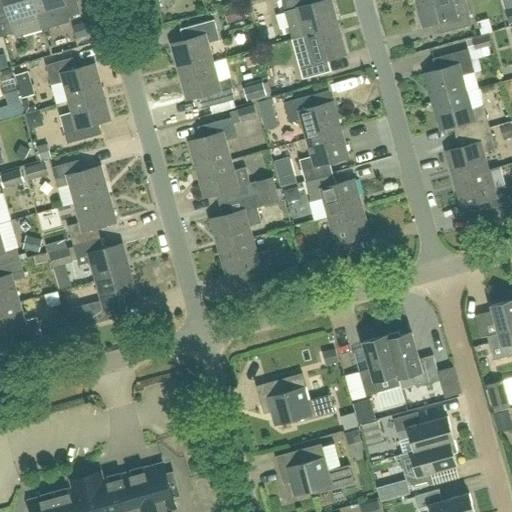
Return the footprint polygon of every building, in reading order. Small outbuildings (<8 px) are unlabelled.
[(4,0),(6,6),(0,7),(0,26),(3,37),(22,31),(19,20),(38,14),(34,0),(4,0)] [(34,0),(38,14),(43,30),(71,22),(69,17),(80,14),(76,0),(34,0)] [(282,0),(292,39),(304,36),(339,26),(331,0),(325,0),(312,4),(310,0),(282,0)] [(468,0),(453,0),(452,1),(451,0),(414,0),(423,27),(441,22),(444,33),(475,24),(468,0)] [(239,7),(225,10),(228,22),(242,19),(239,7)] [(217,61),(212,43),(220,40),(215,20),(180,29),(184,40),(171,44),(179,72),(217,61)] [(87,23),(74,26),(78,38),(90,34),(87,23)] [(327,59),(346,54),(339,26),(304,36),(307,47),(296,50),(304,78),(330,71),(327,59)] [(491,34),(474,38),(477,49),(494,45),(491,34)] [(436,70),(424,73),(432,101),(466,92),(462,76),(474,72),(468,49),(433,59),(436,70)] [(246,57),(249,67),(261,64),(258,54),(246,57)] [(6,57),(0,58),(0,68),(9,66),(6,57)] [(50,81),(62,77),(69,102),(103,92),(95,64),(76,70),(73,58),(46,66),(50,81)] [(222,81),(222,80),(217,61),(179,72),(187,100),(206,95),(209,106),(236,98),(231,79),(222,81)] [(276,88),(295,88),(295,66),(277,66),(276,88)] [(62,77),(50,81),(57,106),(69,102),(62,77)] [(31,83),(18,87),(21,98),(34,94),(31,83)] [(262,83),(247,88),(250,98),(265,94),(262,83)] [(0,111),(2,119),(25,113),(18,89),(7,92),(10,104),(0,107),(0,111)] [(111,120),(103,92),(69,102),(72,116),(61,119),(68,144),(102,135),(99,123),(111,120)] [(440,129),(459,124),(462,134),(489,127),(483,106),(471,109),(466,92),(432,101),(440,129)] [(289,122),(301,119),(306,139),(341,129),(333,101),(314,107),(311,95),(284,103),(289,122)] [(270,99),(258,103),(266,127),(277,124),(270,99)] [(243,121),(259,117),(255,104),(240,108),(243,121)] [(189,142),(197,170),(231,160),(225,140),(238,137),(232,118),(198,127),(201,138),(189,142)] [(446,151),(454,178),(488,169),(484,154),(496,150),(489,127),(462,134),(465,146),(446,151)] [(300,162),(306,181),(332,174),(329,163),(349,157),(341,129),(306,139),(312,159),(300,162)] [(46,145),(38,147),(42,159),(50,157),(46,145)] [(22,146),(17,157),(25,160),(30,150),(22,146)] [(246,168),(234,172),(231,160),(197,170),(204,197),(223,192),(226,203),(254,195),(246,168)] [(31,179),(50,174),(47,161),(27,167),(31,179)] [(55,180),(67,177),(74,204),(109,194),(102,166),(82,171),(79,161),(52,169),(55,180)] [(500,166),(488,169),(454,178),(462,207),(474,204),(479,222),(504,215),(502,208),(511,205),(500,166)] [(6,187),(27,181),(23,168),(2,174),(6,187)] [(294,173),(279,177),(281,186),(296,181),(294,173)] [(355,179),(336,185),(332,174),(306,181),(309,193),(311,200),(322,197),(328,217),(363,207),(355,179)] [(262,193),(278,189),(274,176),(258,181),(262,193)] [(297,187),(284,191),(288,203),(300,199),(297,187)] [(262,193),(265,205),(281,201),(278,189),(262,193)] [(79,223),(68,226),(73,245),(100,238),(97,227),(117,222),(109,194),(74,204),(79,223)] [(249,226),(261,223),(254,195),(226,203),(229,214),(210,219),(218,247),(252,238),(249,226)] [(328,217),(333,235),(322,239),(327,259),(354,251),(351,240),(371,235),(363,207),(328,217)] [(12,220),(0,223),(0,231),(6,252),(17,248),(20,248),(12,220)] [(0,265),(21,260),(17,248),(6,252),(0,231),(0,265)] [(28,236),(25,248),(38,251),(40,239),(28,236)] [(76,257),(88,254),(96,281),(131,272),(123,243),(103,249),(100,238),(73,245),(76,257)] [(269,250),(256,253),(252,238),(218,247),(226,275),(238,271),(241,283),(275,273),(269,250)] [(64,240),(47,245),(49,253),(51,253),(67,249),(64,240)] [(55,267),(75,261),(71,247),(67,249),(51,253),(55,267)] [(277,255),(281,273),(299,268),(295,251),(277,255)] [(0,308),(21,302),(13,274),(24,271),(21,260),(0,265),(0,308)] [(122,316),(119,305),(138,300),(131,272),(96,281),(100,299),(74,306),(80,328),(122,316)] [(57,292),(45,295),(48,303),(53,306),(61,304),(57,292)] [(487,335),(494,360),(511,354),(511,342),(511,341),(511,299),(492,305),(493,310),(499,332),(487,335)] [(0,338),(13,334),(17,345),(44,337),(38,317),(26,320),(21,302),(0,308),(0,338)] [(54,334),(71,329),(67,315),(50,320),(54,334)] [(417,386),(440,379),(433,355),(419,359),(411,332),(400,336),(399,331),(387,335),(399,378),(413,374),(417,386)] [(399,378),(387,335),(363,342),(365,347),(371,368),(359,372),(366,396),(379,393),(401,386),(399,378)] [(310,400),(302,373),(256,386),(264,414),(271,412),(275,426),(295,420),(295,423),(335,412),(330,394),(310,400)] [(488,384),(494,408),(511,404),(505,379),(488,384)] [(466,396),(448,398),(451,415),(469,412),(466,396)] [(369,399),(353,404),(358,423),(375,418),(369,399)] [(412,452),(454,440),(448,416),(443,418),(421,424),(418,412),(393,419),(399,440),(411,437),(415,450),(411,451),(412,452)] [(454,453),(458,452),(454,440),(412,452),(400,455),(409,491),(434,484),(430,472),(457,464),(454,453)] [(322,444),(276,456),(283,484),(290,482),(294,496),(314,491),(315,494),(355,483),(350,465),(340,467),(334,443),(322,446),(322,444)] [(74,488),(30,501),(32,511),(170,511),(170,509),(176,507),(164,464),(103,481),(100,472),(72,480),(74,488)] [(387,485),(377,487),(381,501),(391,498),(387,485)] [(474,511),(469,493),(464,494),(464,495),(443,501),(439,489),(415,496),(418,508),(431,505),(432,511),(474,511)] [(379,511),(377,500),(360,505),(362,511),(379,511)]
